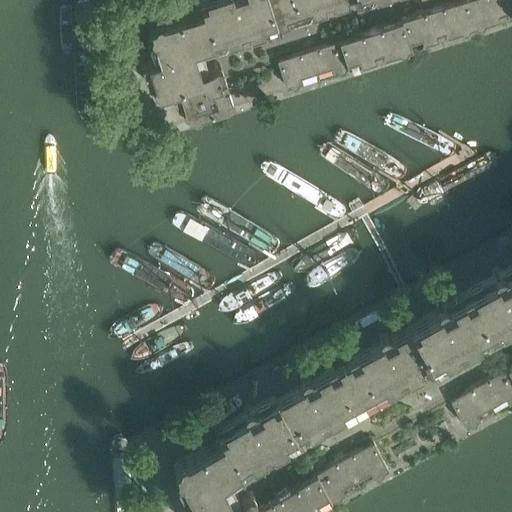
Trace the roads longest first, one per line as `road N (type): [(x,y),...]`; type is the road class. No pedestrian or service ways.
road 1 (residential): [(166,491),(173,437),(350,339)]
road 2 (residential): [(350,339),(511,251)]
road 3 (residential): [(248,482),(386,408)]
road 4 (residential): [(386,408),(511,340)]
